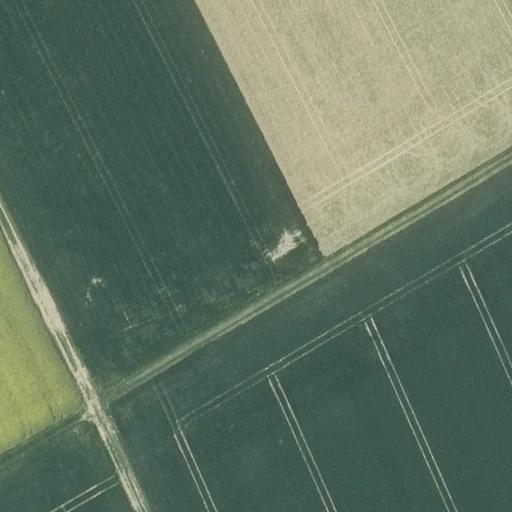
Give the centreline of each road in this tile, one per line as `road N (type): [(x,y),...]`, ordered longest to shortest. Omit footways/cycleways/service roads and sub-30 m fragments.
road 1 (track): [(0,463),(511,160)]
road 2 (track): [(93,405),(0,224)]
